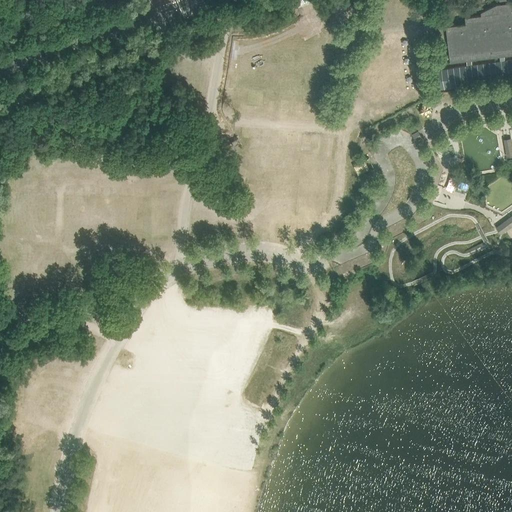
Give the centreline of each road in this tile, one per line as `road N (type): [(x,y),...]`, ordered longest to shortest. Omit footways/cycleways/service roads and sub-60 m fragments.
road 1 (unclassified): [(58,511),(99,367),(139,294),(183,261),(233,254)]
road 2 (unknown): [(0,111),(136,55),(223,41)]
road 3 (unclassified): [(0,68),(186,0)]
